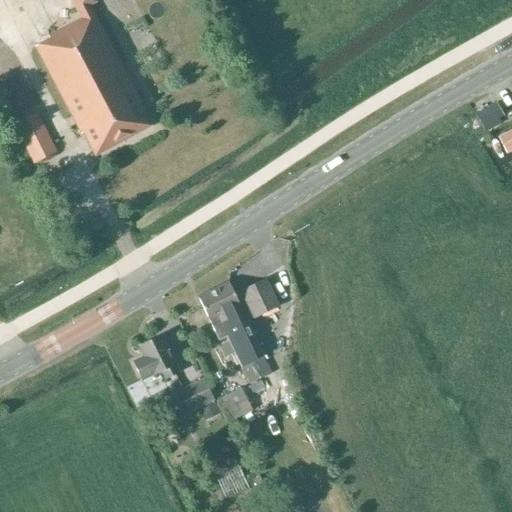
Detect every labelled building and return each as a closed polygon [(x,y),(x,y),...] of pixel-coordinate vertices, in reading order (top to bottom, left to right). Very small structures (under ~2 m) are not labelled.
[(90,12),(86,5),(94,0),(93,0),(71,0),(76,10),(67,14),(71,21),(47,34),(49,38),(34,45),(80,132),(83,131),(94,152),(148,124),(136,102),(138,101),(91,11),(90,12)] [(19,89),(0,50),(0,98),(0,99),(19,89)] [(482,128),(503,116),(496,103),(475,115),(482,128)] [(57,152),(37,112),(13,124),(33,163),(57,152)] [(511,152),(511,114),(502,119),(493,124),(488,128),(486,130),(483,133),(481,135),(480,137),(479,140),(479,142),(479,144),(479,146),(487,164),(511,152)] [(277,306),(274,300),(264,279),(233,295),(227,282),(196,297),(208,321),(209,321),(218,340),(225,337),(240,367),(248,385),(270,374),(262,357),(245,322),(277,306)] [(164,378),(177,372),(171,359),(172,358),(161,334),(138,345),(142,355),(131,361),(141,381),(152,375),(160,371),(164,378)] [(214,401),(202,378),(173,392),(185,415),(214,401)] [(251,411),(240,389),(218,400),(230,422),(251,411)]
